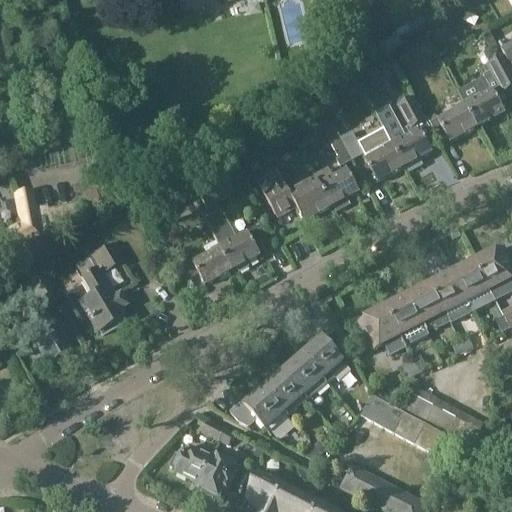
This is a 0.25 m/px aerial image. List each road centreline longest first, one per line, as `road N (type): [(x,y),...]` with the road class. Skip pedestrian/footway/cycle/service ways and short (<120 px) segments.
road 1 (residential): [(12,462),(276,301)]
road 2 (residential): [(276,301),(378,239),(511,178)]
road 3 (residential): [(114,503),(135,461),(270,325),(276,301)]
